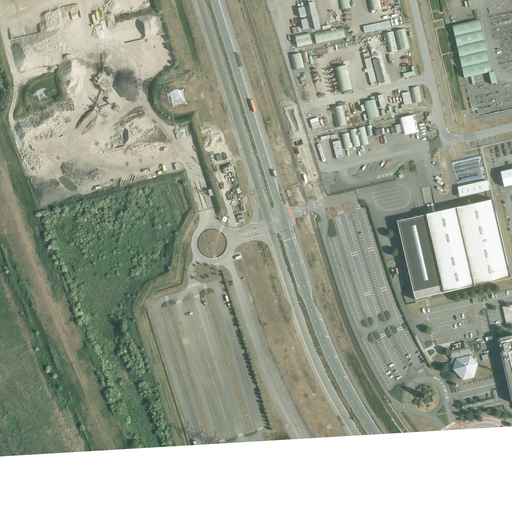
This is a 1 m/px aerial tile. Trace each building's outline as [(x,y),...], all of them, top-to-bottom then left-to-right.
[(339,0),(341,10),(351,8),(348,0),(339,0)] [(368,0),(371,12),(372,13),(375,13),(375,11),(382,9),(379,0),(368,0)] [(307,3),(312,30),(318,29),(313,1),(307,3)] [(298,19),(301,30),(307,28),(304,17),(302,8),(296,9),(298,19)] [(336,22),(342,20),(338,8),(333,10),(336,22)] [(96,30),(106,27),(104,20),(99,21),(96,12),(92,13),(96,30)] [(479,20),(452,26),(464,78),(483,74),(484,77),(492,75),(479,20)] [(368,23),(369,26),(366,27),(368,34),(370,33),(370,32),(376,31),(374,22),(368,23)] [(297,25),(289,27),(291,33),(299,31),(297,25)] [(314,34),(317,44),(345,38),(343,27),(314,34)] [(394,32),(399,52),(410,49),(405,29),(394,32)] [(384,34),(389,53),(398,51),(393,32),(384,34)] [(293,36),(295,47),(310,44),(308,33),(293,36)] [(304,68),(301,53),(290,56),(293,71),(304,68)] [(365,64),(371,86),(377,84),(371,62),(365,64)] [(334,68),(340,93),(352,90),(347,65),(334,68)] [(416,75),(414,66),(411,67),(412,72),(403,74),(404,78),(416,75)] [(472,85),(474,84),(473,80),(480,78),(480,75),(471,77),(472,85)] [(422,102),(418,87),(410,89),(414,103),(422,102)] [(412,104),(409,92),(402,94),(404,105),(412,104)] [(379,117),(375,100),(364,102),(368,120),(379,117)] [(332,108),(336,128),(347,125),(342,106),(332,108)] [(403,136),(418,132),(415,115),(399,119),(401,124),(395,126),(397,133),(403,132),(403,136)] [(317,119),(319,125),(326,123),(324,116),(320,117),(321,118),(317,119)] [(316,118),(308,119),(309,128),(318,127),(316,118)] [(349,131),(353,148),(369,144),(365,127),(349,131)] [(348,133),(341,135),(345,149),(353,148),(352,143),(351,143),(348,133)] [(344,157),(340,141),(332,142),(336,159),(344,157)] [(488,181),(482,182),(484,192),(490,190),(488,181)] [(459,197),(484,192),(482,182),(457,188),(459,197)] [(492,200),(397,222),(415,300),(417,300),(417,299),(425,297),(426,298),(432,297),(433,296),(441,294),(510,277),(492,200)] [(511,335),(498,339),(511,399),(511,335)] [(474,360),(476,353),(465,342),(464,343),(465,349),(452,352),(450,357),(452,360),(451,361),(451,363),(451,365),(452,366),(453,367),(453,370),(453,371),(454,372),(463,381),(474,378),(478,364),(474,360)]
